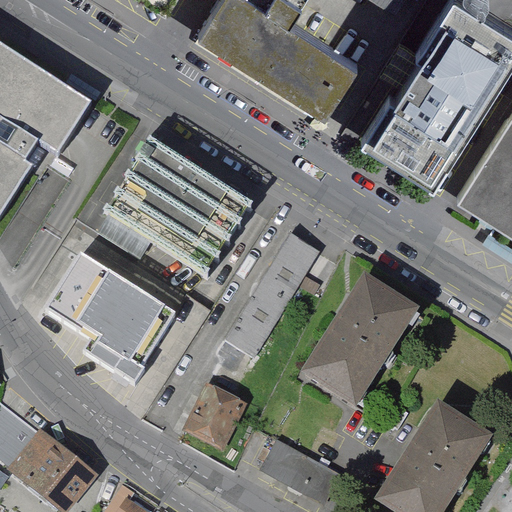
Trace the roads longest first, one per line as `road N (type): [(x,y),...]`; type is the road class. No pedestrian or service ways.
road 1 (tertiary): [(14,0),(511,300)]
road 2 (residential): [(0,310),(58,382),(136,451)]
road 3 (residential): [(136,451),(177,458),(260,511)]
